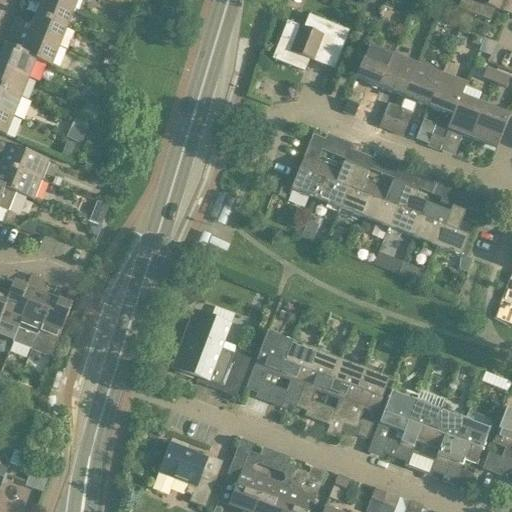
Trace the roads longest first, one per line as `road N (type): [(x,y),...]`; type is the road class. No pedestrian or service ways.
road 1 (tertiary): [(81,511),(91,442),(228,0)]
road 2 (residential): [(501,181),(295,104),(284,106),(253,163)]
road 3 (residential): [(197,428),(229,419),(264,424),(460,499),(470,511)]
